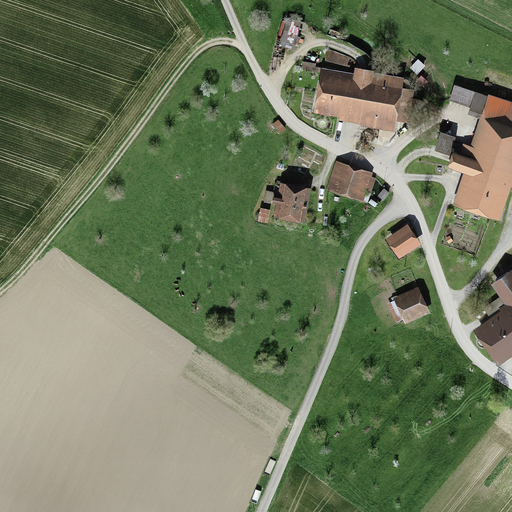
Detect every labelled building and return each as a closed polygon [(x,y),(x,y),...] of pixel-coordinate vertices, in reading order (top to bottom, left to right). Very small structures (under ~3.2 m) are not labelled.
[(282,34),(280,45),(292,48),(294,37),(282,34)] [(349,56),(326,49),(322,59),(346,66),(349,56)] [(353,72),(322,68),(315,113),(341,117),(340,121),(393,129),(395,118),(410,121),(415,90),(404,89),(405,78),(376,74),(376,70),(353,67),(353,72)] [(511,101),(454,83),(448,102),(483,113),(482,116),(511,125),(511,101)] [(501,222),(511,188),(511,126),(482,118),(473,148),(465,146),(462,155),(454,152),(449,168),(464,173),(453,207),(501,222)] [(456,138),(441,134),(436,150),(451,155),(456,138)] [(373,176),(336,165),(327,193),(364,205),(373,176)] [(313,188),(284,183),(278,220),(306,225),(313,188)] [(245,190),(237,187),(232,197),(240,201),(245,190)] [(382,189),(376,196),(381,200),(387,193),(382,189)] [(271,212),(261,210),(257,224),(268,226),(271,212)] [(408,226),(386,240),(402,263),(423,249),(408,226)] [(489,315),(472,327),(498,364),(511,354),(511,267),(490,283),(500,296),(483,307),(489,315)] [(419,286),(394,296),(406,322),(430,312),(419,286)]
